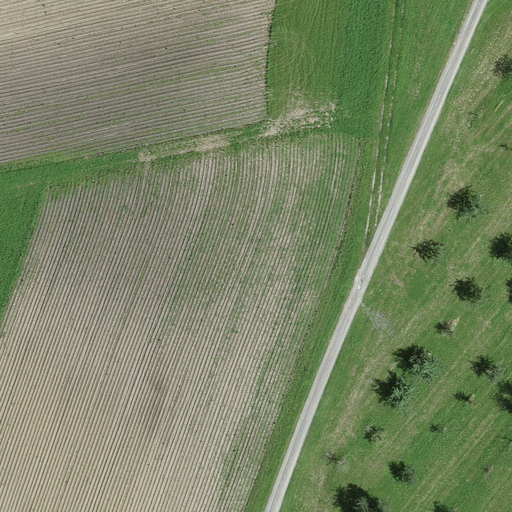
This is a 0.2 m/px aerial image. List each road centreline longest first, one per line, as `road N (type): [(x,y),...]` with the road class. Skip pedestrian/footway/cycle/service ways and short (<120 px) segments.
road 1 (track): [(482,0),(360,274),(270,511)]
road 2 (track): [(394,0),(360,274)]
